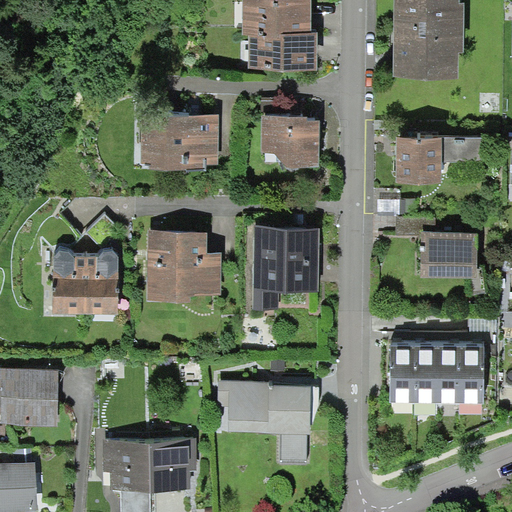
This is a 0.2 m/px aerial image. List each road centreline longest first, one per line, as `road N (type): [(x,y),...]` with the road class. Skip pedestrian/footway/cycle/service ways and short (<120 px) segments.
road 1 (residential): [(358,0),(358,465),(373,511)]
road 2 (residential): [(511,458),(390,511)]
